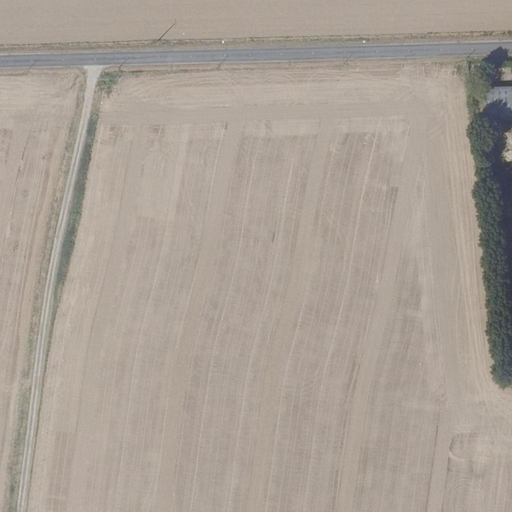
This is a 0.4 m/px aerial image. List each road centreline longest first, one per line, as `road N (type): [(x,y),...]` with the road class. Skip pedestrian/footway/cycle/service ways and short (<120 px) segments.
road 1 (tertiary): [(511,50),(0,62)]
road 2 (track): [(22,511),(47,310),(100,59)]
